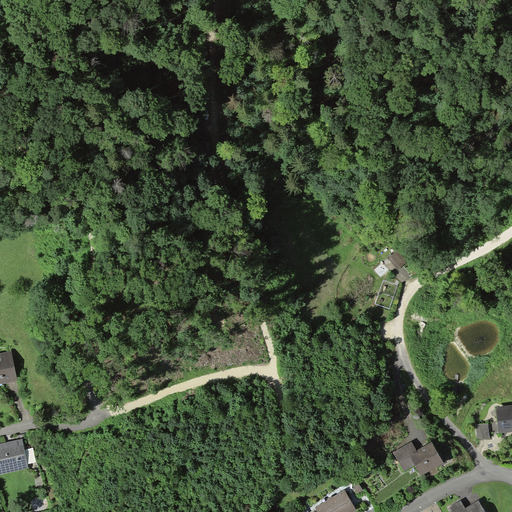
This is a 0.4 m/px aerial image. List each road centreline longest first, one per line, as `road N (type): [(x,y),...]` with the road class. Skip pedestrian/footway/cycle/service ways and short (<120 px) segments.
road 1 (track): [(217,0),(216,141),(276,371),(213,377),(100,416)]
road 2 (track): [(35,0),(60,76),(94,254),(85,369),(100,416)]
road 3 (track): [(399,345),(411,288),(511,231)]
road 4 (track): [(261,511),(279,458),(276,371)]
